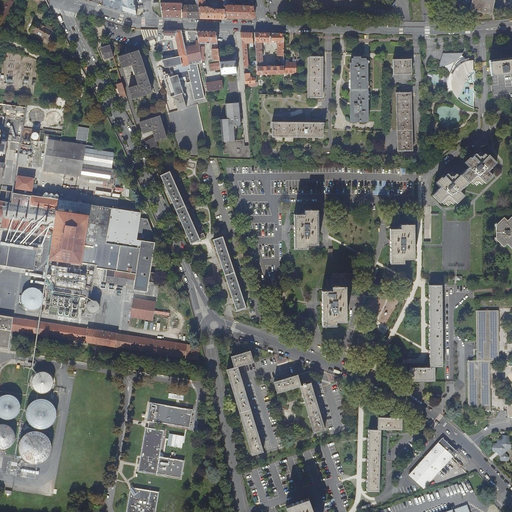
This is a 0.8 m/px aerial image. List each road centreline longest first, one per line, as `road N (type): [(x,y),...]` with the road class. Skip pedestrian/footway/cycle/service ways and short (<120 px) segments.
road 1 (residential): [(55,0),(213,325)]
road 2 (residential): [(213,325),(368,377),(467,448)]
road 3 (residential): [(193,429),(197,385),(0,355)]
road 4 (tertiary): [(261,27),(474,30)]
road 5 (tertiary): [(62,0),(137,21),(261,27)]
road 6 (residential): [(213,325),(211,355),(242,511)]
road 7 (residential): [(425,178),(480,138),(483,31)]
